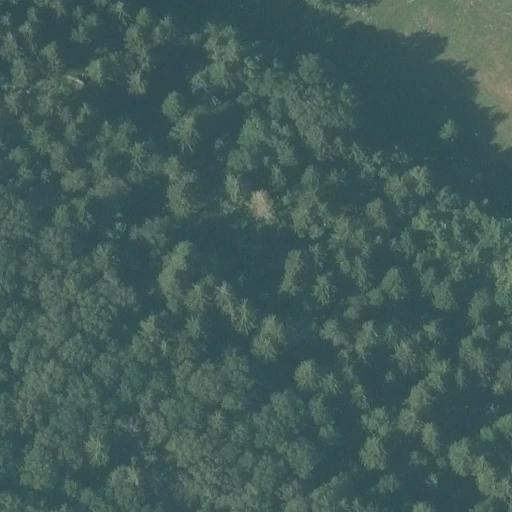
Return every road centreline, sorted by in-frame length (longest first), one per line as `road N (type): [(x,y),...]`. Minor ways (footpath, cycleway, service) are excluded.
road 1 (track): [(0,491),(137,313),(280,84),(298,35),(338,0)]
road 2 (track): [(511,156),(408,73),(340,66),(285,74)]
